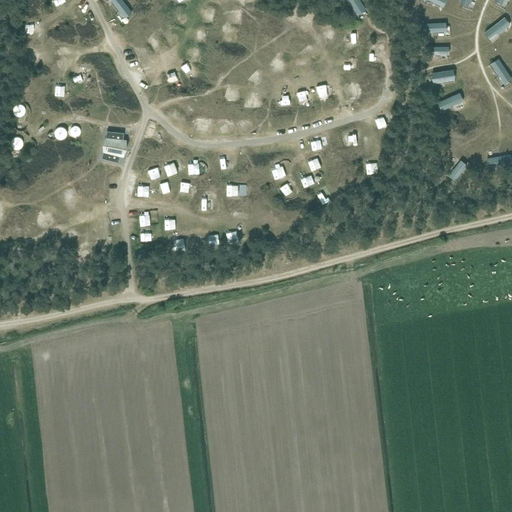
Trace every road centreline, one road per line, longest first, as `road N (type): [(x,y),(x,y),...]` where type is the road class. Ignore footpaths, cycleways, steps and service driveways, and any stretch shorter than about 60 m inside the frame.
road 1 (track): [(130,298),(271,279),(511,216)]
road 2 (track): [(0,244),(43,237),(115,205),(235,219)]
road 3 (track): [(146,110),(225,86),(265,91),(317,75),(345,51)]
road 4 (track): [(130,76),(178,49),(206,3),(236,3)]
road 5 (track): [(487,0),(477,52),(491,87),(511,106)]
road 6 (track): [(158,299),(128,326),(203,315)]
